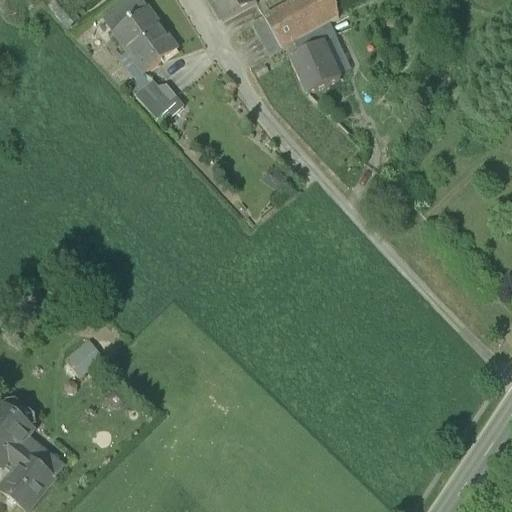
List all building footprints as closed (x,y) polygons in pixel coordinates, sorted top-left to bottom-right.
[(172,45),(138,0),(135,0),(104,23),(114,38),(143,79),(161,66),(156,57),(172,45)] [(208,0),(222,25),(257,7),(253,0),(208,0)] [(333,0),(304,0),(254,27),(272,61),(294,48),(329,28),(336,24),(333,0)] [(50,10),(69,32),(78,24),(60,2),(50,10)] [(322,47),(335,40),(329,28),(294,48),(299,58),(322,47)] [(143,79),(114,38),(106,43),(135,84),(143,79)] [(322,47),(340,82),(353,75),(337,41),(335,40),(322,47)] [(178,54),(172,45),(156,57),(161,66),(178,54)] [(302,89),(307,99),(340,84),(340,82),(322,47),(299,58),(299,59),(291,64),(303,88),(302,89)] [(268,63),(258,69),(263,80),(274,75),(268,63)] [(392,83),(385,104),(396,108),(403,87),(392,83)] [(169,104),(153,85),(136,100),(163,129),(184,111),(175,100),(169,104)] [(271,179),(244,172),(240,187),(267,194),(271,179)] [(57,301),(43,314),(50,321),(63,309),(57,301)] [(91,343),(71,359),(84,374),(104,358),(91,343)] [(60,377),(60,378),(60,380),(60,381),(61,383),(62,384),(63,385),(64,385),(66,385),(67,385),(69,384),(70,384),(71,382),(71,381),(71,379),(71,378),(70,376),(69,375),(68,374),(67,374),(65,374),(64,374),(62,375),(61,376),(60,377)] [(116,397),(115,398),(114,400),(114,402),(114,403),(114,405),(116,406),(117,408),(119,408),(121,408),(122,408),(124,407),(125,406),(126,404),(127,403),(126,401),(126,399),(125,398),(123,396),(122,396),(120,396),(118,396),(116,397)] [(31,437),(0,412),(0,467),(4,471),(10,463),(26,443),(31,437)] [(31,465),(39,454),(26,443),(10,463),(19,471),(27,461),(31,465)] [(31,465),(55,484),(63,473),(39,454),(31,465)] [(0,493),(0,495),(21,511),(32,511),(55,484),(31,465),(27,461),(19,471),(0,493)]
